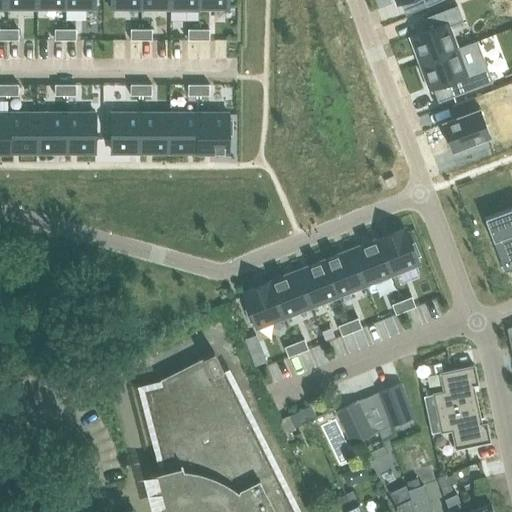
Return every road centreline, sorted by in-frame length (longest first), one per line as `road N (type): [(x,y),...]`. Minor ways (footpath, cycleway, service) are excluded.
road 1 (residential): [(427,191),(217,270),(0,209)]
road 2 (residential): [(511,464),(485,342),(427,191)]
road 3 (residential): [(0,71),(233,71)]
road 4 (residential): [(427,191),(352,0)]
